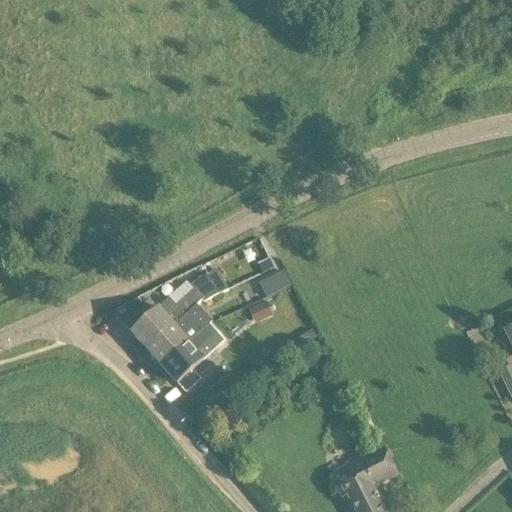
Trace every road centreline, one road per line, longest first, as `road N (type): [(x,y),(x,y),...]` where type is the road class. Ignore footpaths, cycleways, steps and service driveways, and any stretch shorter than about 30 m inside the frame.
road 1 (tertiary): [(69,313),(390,153),(511,125)]
road 2 (unclassified): [(250,511),(69,313)]
